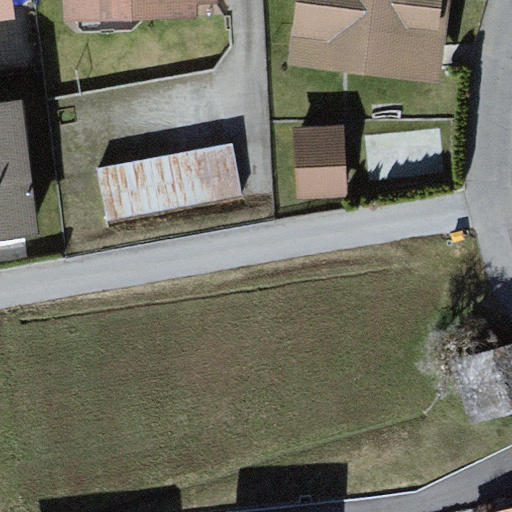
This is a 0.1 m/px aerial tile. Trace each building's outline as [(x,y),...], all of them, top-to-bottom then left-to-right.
[(13,0),(0,0),(0,22),(16,20),(13,0)] [(69,0),(70,27),(219,22),(217,0),(69,0)] [(455,0),(302,0),(294,70),(445,88),(455,0)] [(0,243),(46,238),(30,100),(0,103),(0,243)] [(352,128),(298,131),(302,205),(356,202),(352,128)] [(235,142),(99,169),(110,228),(247,202),(235,142)] [(511,345),(446,359),(461,434),(511,423),(511,345)]
